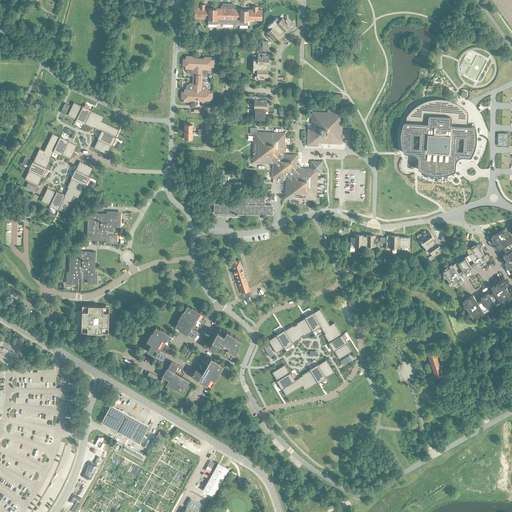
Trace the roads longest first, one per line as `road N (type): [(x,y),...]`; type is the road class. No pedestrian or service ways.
road 1 (residential): [(169,172),(129,170),(85,152),(55,170),(28,210),(28,268),(46,290),(94,294),(133,270)]
road 2 (residential): [(374,225),(375,183),(366,160),(300,147),(302,29)]
road 3 (residential): [(433,456),(400,354),(356,325)]
road 4 (residential): [(257,409),(339,390),(358,364),(356,325)]
road 5 (residential): [(43,64),(122,112),(171,119)]
road 6 (residential): [(257,409),(292,454),(340,490),(361,495)]
road 7 (residential): [(191,232),(249,233),(314,212)]
